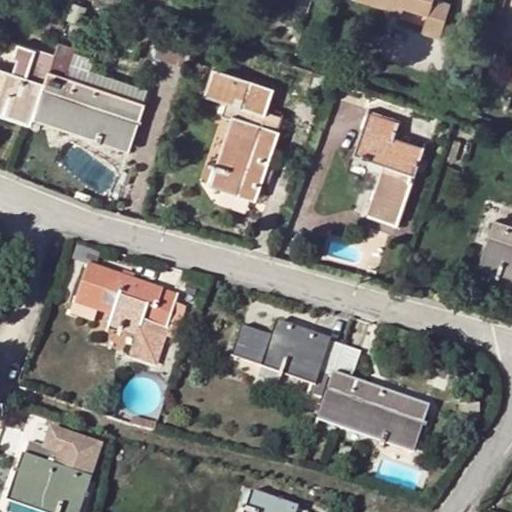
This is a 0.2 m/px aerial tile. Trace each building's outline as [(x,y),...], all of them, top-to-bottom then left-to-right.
[(434,0),(355,0),(356,1),(390,12),(393,6),(404,10),(429,17),(423,35),(440,41),(451,6),(435,0),(434,0)] [(46,25),(58,29),(66,5),(54,1),(46,25)] [(404,10),(393,6),(390,12),(403,16),(404,10)] [(197,36),(165,26),(155,56),(187,67),(197,36)] [(86,80),(68,73),(73,59),(75,53),(60,47),(58,47),(54,58),(45,86),(32,124),(30,129),(39,132),(43,122),(101,141),(105,132),(130,142),(142,108),(83,88),(86,80)] [(28,58),(34,60),(36,52),(31,50),(28,58)] [(0,113),(32,124),(45,86),(54,58),(36,52),(34,60),(32,65),(19,61),(18,63),(12,61),(7,74),(0,71),(0,113)] [(91,65),(73,59),(68,73),(86,80),(91,65)] [(255,198),(281,118),(265,112),(272,91),(216,72),(208,97),(228,104),(223,118),(234,122),(218,167),(212,165),(211,168),(207,166),(202,181),(255,198)] [(369,219),(398,228),(424,151),(394,141),(399,126),(368,115),(362,132),(370,135),(362,157),(387,166),(369,219)] [(127,150),(130,142),(105,132),(101,141),(127,150)] [(362,157),(370,135),(362,132),(355,154),(362,157)] [(511,229),(497,225),(483,267),(511,277),(511,229)] [(128,361),(153,369),(164,337),(174,340),(186,308),(175,304),(176,301),(130,285),(128,290),(119,287),(121,282),(87,270),(73,309),(99,318),(104,299),(116,303),(110,321),(108,329),(136,338),(135,343),(128,361)] [(130,285),(121,282),(119,287),(128,290),(130,285)] [(99,318),(110,321),(116,303),(104,299),(99,318)] [(106,332),(135,343),(136,338),(108,329),(106,332)] [(242,332),(231,363),(262,373),(314,390),(310,400),(323,404),(341,352),(276,330),(272,342),(242,332)] [(323,404),(316,423),(385,446),(387,440),(411,448),(424,413),(347,386),(357,357),(341,352),(323,404)] [(310,400),(314,390),(262,373),(258,383),(310,400)] [(479,423),(479,409),(459,410),(459,423),(479,423)] [(306,428),(310,419),(299,416),(296,425),(306,428)] [(153,437),(158,423),(149,420),(145,434),(153,437)] [(67,432),(49,426),(40,451),(58,457),(67,432)] [(29,447),(10,505),(30,511),(78,511),(88,485),(101,444),(67,432),(58,457),(40,451),(29,447)] [(411,448),(387,440),(385,446),(409,455),(411,448)] [(240,511),(252,511),(257,499),(246,495),(240,511)] [(252,511),(298,511),(257,499),(252,511)]
